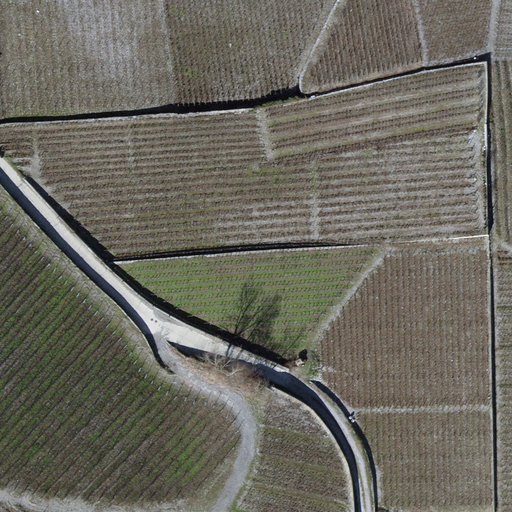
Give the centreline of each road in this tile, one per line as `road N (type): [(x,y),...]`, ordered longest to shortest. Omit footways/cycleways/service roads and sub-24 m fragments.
road 1 (primary): [(0,295),(511,100)]
road 2 (track): [(0,164),(130,304),(285,379),(320,405),(353,454),(364,511)]
road 3 (track): [(216,511),(239,475),(247,420),(228,396),(175,366),(130,304)]
